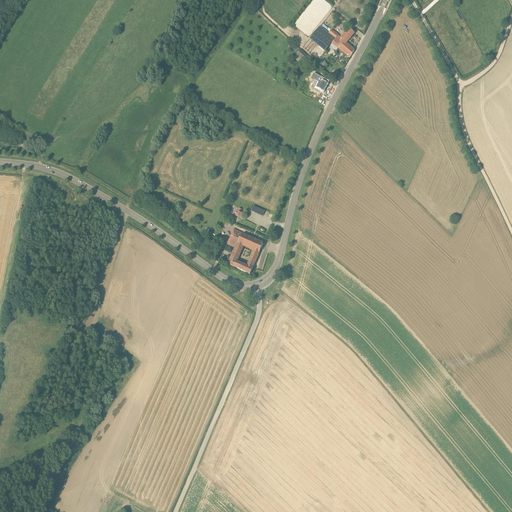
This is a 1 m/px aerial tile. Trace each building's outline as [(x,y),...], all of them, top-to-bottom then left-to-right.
[(328,33),(319,26),(309,39),(325,52),(332,43),(337,47),(340,43),(337,40),(338,39),(337,38),(336,39),(329,33),(328,33)] [(331,29),(328,33),(329,33),(336,39),(337,38),(338,36),(338,35),(331,29)] [(345,44),(346,43),(354,33),(350,30),(347,35),(345,33),(341,38),(339,37),(338,39),(337,40),(340,43),(342,41),(344,43),(345,44)] [(340,43),(337,47),(336,48),(350,58),(354,50),(346,43),(345,44),(344,43),(342,41),(340,43)] [(300,50),(296,54),(307,64),(311,60),(300,50)] [(316,88),(323,92),(327,85),(326,85),(328,82),(319,77),(316,83),(318,85),(316,88)] [(252,211),(263,216),(265,211),(254,206),(252,211)] [(235,215),(242,218),(245,211),(239,209),(237,212),(236,212),(235,215)] [(242,234),(234,230),(228,243),(236,247),(228,264),(250,275),(263,244),(242,235),(242,234)]
